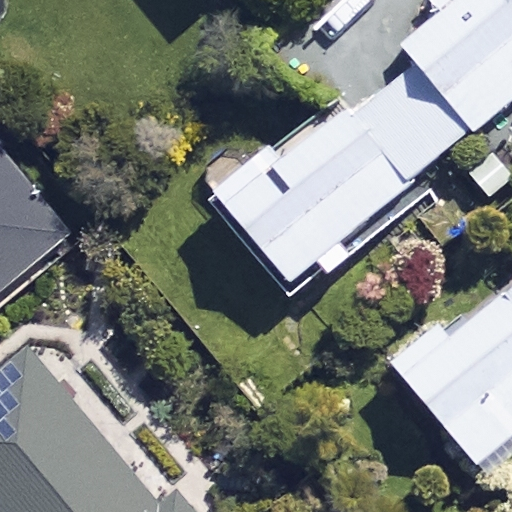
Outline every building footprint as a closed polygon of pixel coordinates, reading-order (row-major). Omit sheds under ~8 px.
[(511,95),(511,0),(425,0),(434,11),(396,41),(412,60),(334,121),(320,104),(212,188),(296,297),(353,253),(336,232),(511,95)] [(511,125),(464,159),(487,192),(511,174),(511,125)] [(0,287),(67,233),(0,152),(0,287)] [(511,281),(447,335),(435,320),(388,358),(483,474),(511,450),(511,281)] [(154,505),(28,351),(0,373),(0,511),(190,511),(173,490),(154,505)]
